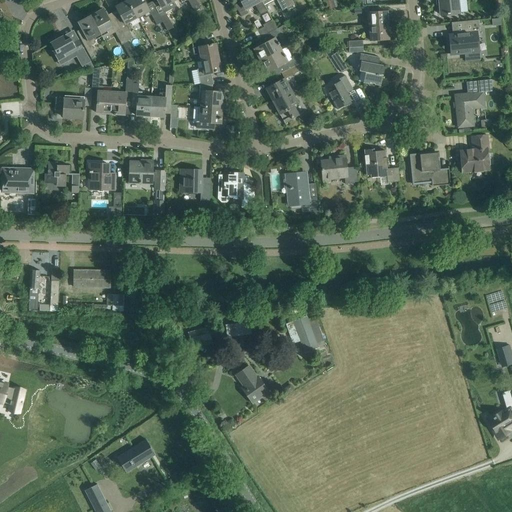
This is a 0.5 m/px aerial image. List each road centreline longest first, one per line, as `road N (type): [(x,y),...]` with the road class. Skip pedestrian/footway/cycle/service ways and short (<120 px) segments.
road 1 (unclassified): [(0,233),(269,242),(511,218)]
road 2 (residential): [(72,0),(39,12),(28,27),(40,127),(60,136),(258,150)]
road 3 (unclassified): [(258,511),(171,384),(0,337)]
road 4 (residential): [(258,150),(216,0)]
road 5 (residential): [(258,150),(382,123),(406,107)]
road 6 (unknown): [(371,511),(491,465)]
